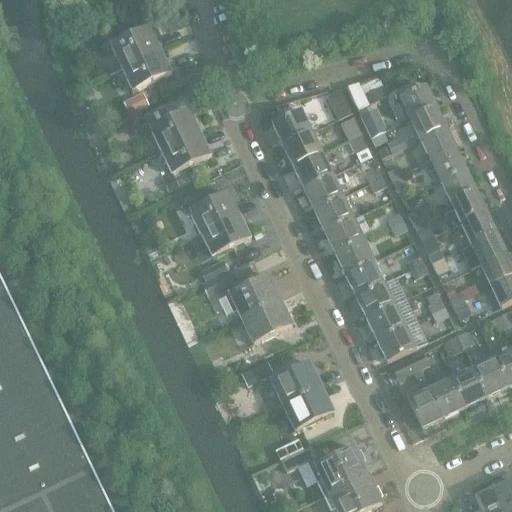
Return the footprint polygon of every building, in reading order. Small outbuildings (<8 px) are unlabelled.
[(111,49),(122,72),(161,54),(149,31),(111,49)] [(161,54),(122,72),(133,96),(172,77),(161,54)] [(373,84),(362,90),(365,97),(376,91),(373,84)] [(414,86),(397,94),(401,102),(418,93),(414,86)] [(358,87),(347,90),(348,90),(359,113),(368,109),(368,108),(363,97),(358,87)] [(401,102),(411,123),(437,111),(427,89),(418,93),(401,102)] [(328,101),(339,123),(352,117),(341,95),(328,101)] [(142,98),(124,107),(130,119),(148,110),(142,98)] [(437,111),(411,123),(421,144),(447,132),(437,111)] [(151,132),(162,155),(200,137),(189,114),(151,132)] [(273,128),(283,150),(313,136),(302,114),(273,128)] [(373,115),(362,120),(372,142),(384,136),(373,115)] [(145,121),(136,126),(141,137),(150,132),(145,121)] [(354,122),(341,129),(349,145),(362,139),(354,122)] [(447,132),(421,144),(431,165),(457,153),(447,132)] [(313,136),(283,150),(294,172),(323,158),(313,136)] [(384,136),(372,142),(376,149),(387,144),(384,136)] [(200,137),(162,155),(173,179),(211,160),(200,137)] [(362,139),(349,145),(356,158),(369,152),(362,139)] [(402,140),(387,147),(388,149),(392,158),(407,151),(402,140)] [(388,149),(378,154),(382,163),(392,158),(388,149)] [(457,153),(431,165),(441,186),(467,173),(457,153)] [(323,158),(294,172),(304,193),(334,179),(323,158)] [(400,170),(389,176),(393,184),(404,178),(400,170)] [(467,173),(441,186),(451,207),(477,194),(467,173)] [(367,180),(370,188),(383,182),(379,174),(367,180)] [(404,178),(393,184),(396,191),(408,186),(404,178)] [(334,179),(304,193),(314,215),(344,201),(334,179)] [(172,180),(163,184),(168,197),(178,192),(172,180)] [(383,182),(370,188),(375,197),(387,190),(383,182)] [(477,194),(451,207),(461,228),(487,215),(477,194)] [(190,215),(201,238),(240,220),(229,196),(190,215)] [(344,201),(314,215),(325,237),(354,223),(344,201)] [(420,212),(409,218),(412,225),(424,220),(420,212)] [(487,215),(461,228),(471,249),(497,236),(487,215)] [(387,223),(391,231),(404,225),(400,217),(387,223)] [(240,220),(201,238),(213,262),(251,243),(240,220)] [(424,220),(412,225),(416,233),(427,228),(424,220)] [(354,223),(325,237),(335,258),(365,244),(354,223)] [(404,225),(391,231),(395,240),(408,234),(404,225)] [(497,236),(471,249),(481,270),(507,257),(497,236)] [(365,244),(335,258),(346,280),(375,266),(365,244)] [(440,254),(429,259),(433,267),(444,262),(440,254)] [(511,266),(507,257),(481,270),(492,290),(511,280),(511,266)] [(408,266),(412,275),(424,268),(420,260),(408,266)] [(444,262),(433,267),(436,275),(448,270),(444,262)] [(223,265),(201,275),(206,286),(216,281),(228,276),(223,265)] [(375,266),(346,280),(356,301),(385,287),(375,266)] [(424,268),(412,275),(416,283),(428,277),(424,268)] [(228,276),(216,281),(222,294),(236,287),(235,284),(230,275),(228,276)] [(237,314),(242,323),(281,305),(268,279),(230,298),(219,304),(226,319),(237,314)] [(511,280),(492,290),(502,312),(511,306),(511,280)] [(36,356),(34,351),(5,292),(3,287),(0,281),(0,511),(110,511),(99,487),(96,482),(68,422),(65,417),(36,356)] [(385,287),(356,301),(366,323),(396,309),(385,287)] [(452,290),(445,293),(449,301),(456,298),(452,290)] [(429,310),(433,318),(445,312),(438,296),(428,301),(431,308),(429,310)] [(456,298),(449,301),(453,309),(464,304),(460,296),(456,298)] [(464,304),(453,309),(456,317),(468,311),(464,304)] [(281,305),(242,323),(254,348),(293,330),(281,305)] [(396,309),(366,323),(377,345),(406,331),(396,309)] [(445,312),(433,318),(437,326),(449,320),(445,312)] [(511,314),(502,319),(508,332),(511,329),(511,314)] [(502,319),(493,323),(499,336),(508,332),(502,319)] [(406,331),(377,345),(388,367),(417,353),(406,331)] [(489,331),(482,334),(487,343),(494,340),(489,331)] [(467,336),(459,340),(465,353),(473,349),(467,336)] [(459,340),(444,347),(450,361),(465,354),(465,353),(459,340)] [(511,354),(496,362),(510,391),(511,390),(511,354)] [(424,357),(415,361),(421,373),(430,369),(424,357)] [(415,361),(393,372),(398,383),(412,376),(413,377),(421,373),(415,361)] [(496,362),(474,372),(488,401),(510,391),(496,362)] [(268,366),(255,372),(261,384),(273,378),(268,366)] [(271,384),(284,410),(322,391),(310,366),(271,384)] [(474,372),(453,383),(467,412),(488,401),(474,372)] [(445,422),(431,393),(426,383),(420,387),(420,398),(409,404),(423,433),(445,422)] [(453,383),(431,393),(445,422),(467,412),(453,383)] [(322,391),(284,410),(296,435),(334,416),(322,391)] [(287,476),(317,462),(311,451),(282,465),(287,476)] [(318,486),(325,501),(369,479),(355,451),(316,470),(323,484),(318,486)] [(369,479),(325,501),(330,511),(375,511),(383,508),(369,479)] [(511,511),(511,485),(494,494),(502,511),(511,511)] [(480,511),(502,511),(494,494),(476,503),(480,511)]
